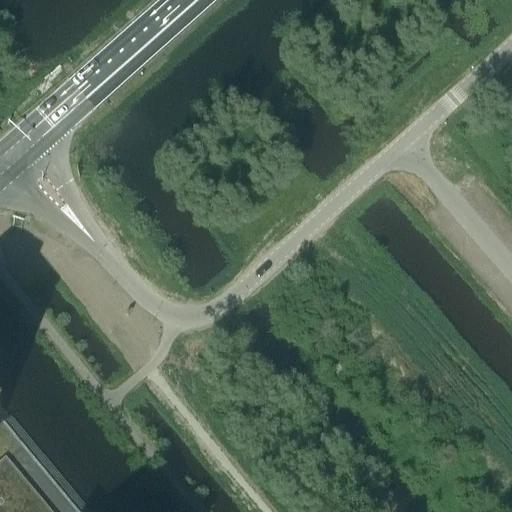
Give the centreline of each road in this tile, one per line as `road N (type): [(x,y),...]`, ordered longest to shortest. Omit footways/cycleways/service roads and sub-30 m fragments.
road 1 (unclassified): [(511,47),(224,305)]
road 2 (primary): [(24,142),(187,0)]
road 3 (unclassified): [(82,232),(142,298),(173,316),(191,319),(224,305)]
